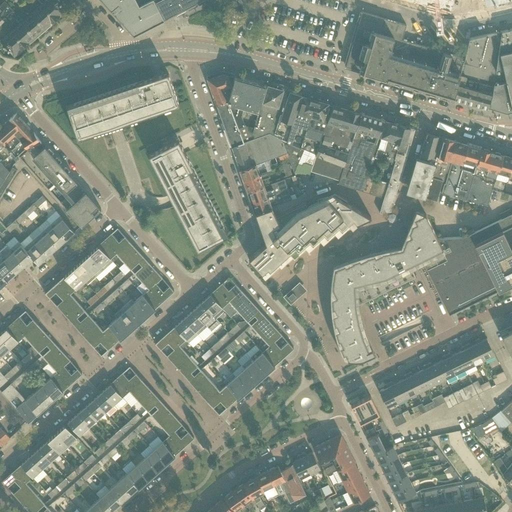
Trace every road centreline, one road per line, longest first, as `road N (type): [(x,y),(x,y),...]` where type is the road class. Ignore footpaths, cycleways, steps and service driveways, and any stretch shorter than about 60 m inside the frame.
road 1 (residential): [(0,463),(193,292)]
road 2 (residential): [(301,355),(129,511)]
road 3 (residential): [(230,260),(247,243),(248,226),(189,54)]
road 4 (residential): [(189,511),(253,462),(339,423)]
road 5 (residential): [(0,316),(119,209)]
road 6 (residential): [(119,209),(15,92)]
road 7 (tertiary): [(511,136),(365,93)]
road 8 (residential): [(365,0),(441,22),(511,7)]
road 9 (unclassified): [(379,370),(511,307)]
road 10 (residential): [(230,260),(301,339),(301,355)]
